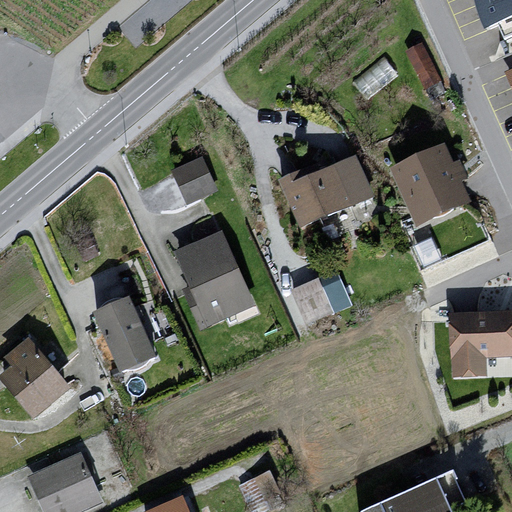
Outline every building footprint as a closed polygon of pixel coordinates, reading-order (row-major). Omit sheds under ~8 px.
[(511,0),(469,0),(480,39),(511,22),(511,0)] [(448,148),(387,171),(415,231),(465,211),(448,148)] [(313,168),(276,184),(298,232),(372,203),(354,161),(315,176),(313,168)] [(201,162),(171,176),(186,211),(217,196),(201,162)] [(220,233),(172,255),(190,313),(184,318),(199,334),(251,308),(220,233)] [(306,321),(353,301),(342,277),(322,285),(318,275),(291,287),(306,321)] [(129,301),(94,314),(116,377),(153,359),(129,301)] [(511,319),(447,319),(451,384),(485,384),(485,362),(511,362),(511,319)] [(25,346),(1,363),(8,373),(0,377),(0,385),(31,425),(68,391),(25,346)] [(86,456),(27,477),(41,511),(87,511),(103,506),(86,456)] [(464,511),(450,479),(370,511),(464,511)] [(189,511),(184,498),(150,511),(189,511)]
